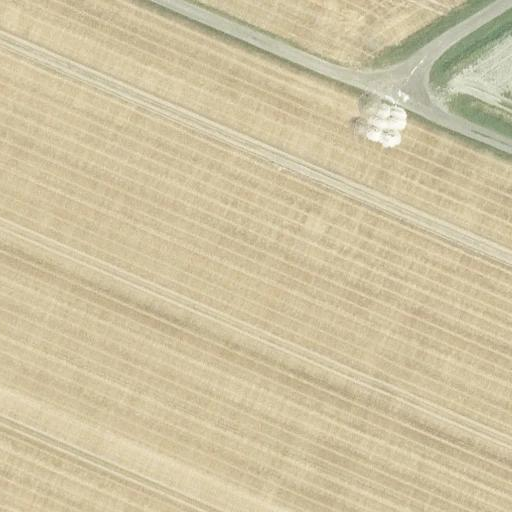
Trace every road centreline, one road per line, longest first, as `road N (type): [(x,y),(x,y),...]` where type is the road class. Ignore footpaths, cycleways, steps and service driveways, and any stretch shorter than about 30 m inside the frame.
road 1 (track): [(176,0),(382,88)]
road 2 (track): [(382,88),(511,0)]
road 3 (track): [(511,144),(382,88)]
